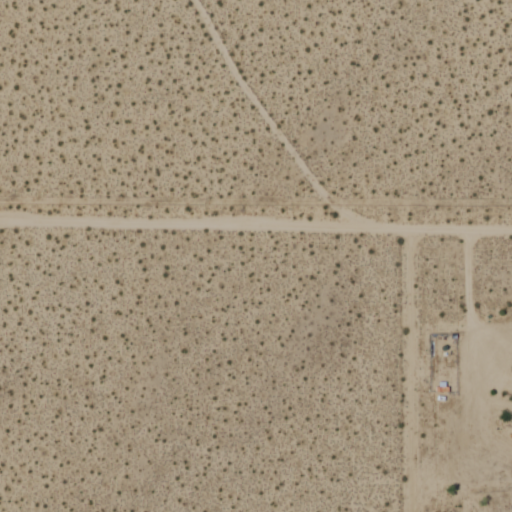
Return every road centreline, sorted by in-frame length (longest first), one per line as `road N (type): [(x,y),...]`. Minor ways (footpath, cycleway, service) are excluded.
road 1 (tertiary): [(0,224),(511,232)]
road 2 (residential): [(194,0),(330,202),(369,229)]
